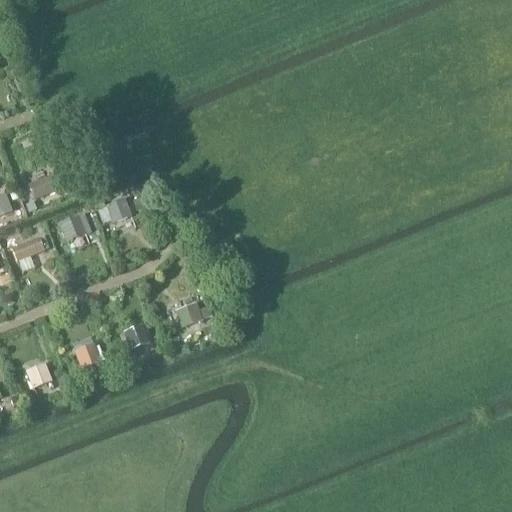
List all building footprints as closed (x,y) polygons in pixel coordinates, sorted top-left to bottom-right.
[(29,188),(34,201),(56,192),(51,179),(29,188)] [(0,199),(0,219),(11,214),(5,198),(0,199)] [(104,210),(111,227),(131,219),(124,202),(104,210)] [(58,227),(65,245),(85,238),(78,219),(58,227)] [(11,251),(16,265),(44,254),(38,241),(11,251)] [(175,314),(181,331),(201,323),(195,306),(175,314)] [(122,336),(129,354),(149,346),(142,328),(122,336)] [(74,354),(81,372),(101,364),(94,347),(74,354)] [(25,374),(32,391),(52,383),(45,366),(25,374)]
